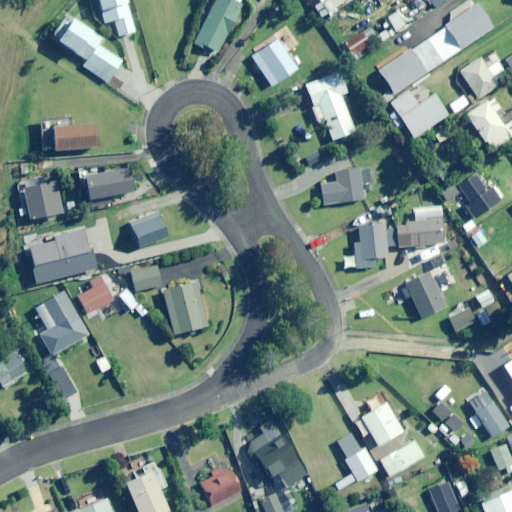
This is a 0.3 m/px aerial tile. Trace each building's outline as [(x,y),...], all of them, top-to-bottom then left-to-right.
[(118,36),(135,32),(126,0),(98,0),(105,23),(114,21),(118,36)] [(247,1),(245,0),(216,0),(195,40),(219,53),(247,1)] [(346,23),(360,12),(352,1),(338,12),(346,23)] [(444,28),(378,70),(393,93),(494,29),(478,4),(443,26),(444,28)] [(396,32),(406,26),(397,12),(387,18),(396,32)] [(76,54),(91,31),(67,14),(51,38),(76,54)] [(368,41),(374,37),(369,28),(343,44),(353,61),(373,49),(368,41)] [(97,44),(102,38),(95,33),(76,60),(108,81),(122,60),(97,44)] [(272,86),(298,69),(278,38),(252,56),(272,86)] [(511,54),(503,60),(511,73),(511,54)] [(497,61),(487,68),(480,57),(460,71),(477,98),(499,84),(495,79),(505,73),(497,61)] [(340,72),(305,85),(312,105),(310,106),(317,123),(325,120),(332,140),(355,131),(341,95),(347,93),(340,72)] [(434,94),(418,105),(408,90),(390,103),(414,137),(448,115),(434,94)] [(506,117),(495,98),(490,102),(489,100),(467,113),(489,150),(511,136),(511,135),(511,134),(511,133),(511,119),(503,124),(500,120),(506,117)] [(96,149),(95,125),(71,126),(71,117),(43,118),(44,150),(96,149)] [(442,189),(451,202),(463,193),(469,202),(466,204),(477,219),(500,202),(475,166),(442,189)] [(89,200),(133,192),(128,167),(85,175),(89,200)] [(364,191),(376,190),(374,168),(337,172),(338,182),(322,184),(324,204),(365,200),(364,191)] [(31,220),(63,213),(56,182),(24,189),(31,220)] [(140,248),(167,237),(157,211),(130,221),(140,248)] [(443,214),(419,216),(419,220),(409,220),(409,227),(385,228),(385,225),(359,226),(360,243),(354,243),(354,255),(343,256),(344,268),(375,266),(375,258),(388,257),(387,246),(444,244),(443,214)] [(106,259),(130,250),(122,230),(104,236),(109,248),(103,251),(106,259)] [(477,247),(486,241),(478,230),(469,236),(477,247)] [(136,291),(161,286),(157,266),(132,271),(136,291)] [(439,290),(451,284),(443,269),(433,274),(431,272),(406,285),(423,318),(447,306),(439,290)] [(172,334),(208,325),(197,282),(162,290),(172,334)] [(87,314),(113,300),(104,283),(78,296),(87,314)] [(484,308),(494,301),(488,290),(477,297),(484,308)] [(52,355),(88,335),(64,292),(43,304),(56,326),(41,334),(52,355)] [(456,331),(476,321),(469,308),(450,318),(456,331)] [(29,372),(12,345),(0,351),(0,386),(2,389),(29,372)] [(102,372),(111,367),(104,356),(96,361),(102,372)] [(493,437),(510,426),(486,391),(471,402),(478,413),(471,418),(477,428),(484,424),(493,437)] [(386,403),(381,406),(376,397),(367,402),(372,411),(362,417),(379,446),(404,431),(386,403)] [(262,433),(247,444),(269,476),(287,487),(306,474),(279,433),(267,441),(262,433)] [(467,449),(476,441),(470,433),(460,441),(467,449)] [(365,448),(361,450),(356,440),(340,448),(357,481),(377,471),(365,448)] [(389,477),(424,457),(415,441),(380,460),(389,477)] [(509,473),(511,471),(511,460),(506,444),(491,450),(498,470),(507,467),(509,473)] [(168,511),(158,489),(165,486),(154,461),(140,467),(144,474),(124,483),(137,511),(168,511)] [(213,506),(241,491),(229,467),(200,482),(213,506)] [(462,497),(470,494),(464,480),(456,484),(462,497)] [(439,511),(456,511),(460,511),(448,482),(430,489),(439,511)] [(511,511),(511,490),(481,503),(484,511),(511,511)] [(290,511),(289,511),(282,511),(275,494),(261,500),(265,511),(290,511)] [(111,511),(106,499),(72,511),(111,511)] [(387,511),(386,507),(372,511),(369,511),(365,502),(344,511),(387,511)]
